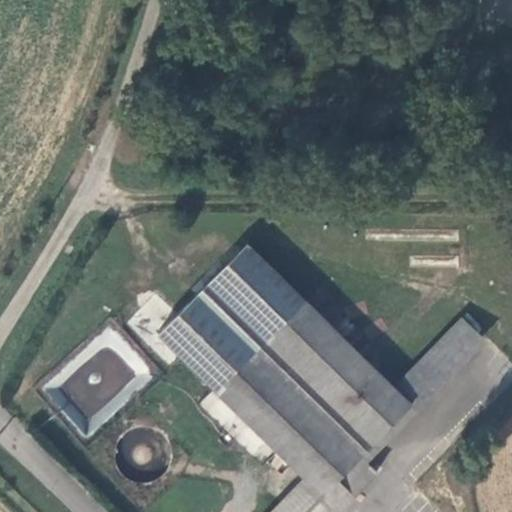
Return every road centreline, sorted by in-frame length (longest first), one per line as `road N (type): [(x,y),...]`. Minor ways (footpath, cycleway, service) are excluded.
road 1 (track): [(101,179),(148,193),(511,196)]
road 2 (unclassified): [(0,342),(101,179),(158,0)]
road 3 (unknown): [(385,511),(477,365)]
road 4 (unknown): [(0,426),(84,511)]
